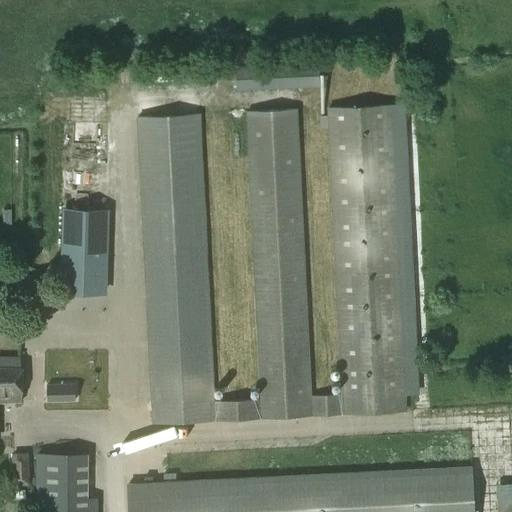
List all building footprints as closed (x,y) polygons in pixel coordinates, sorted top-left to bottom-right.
[(327,82),(326,70),(240,73),(241,85),(327,82)] [(200,114),(139,116),(150,423),(405,411),(404,393),(417,392),(404,104),(330,108),(343,394),(311,396),(298,109),(248,111),(261,395),(212,396),(200,114)] [(105,283),(106,236),(63,234),(61,281),(105,283)] [(0,402),(20,402),(20,356),(0,356),(0,402)] [(74,384),(47,384),(47,401),(74,401),(74,384)] [(30,449),(12,450),(14,483),(32,482),(30,449)] [(37,452),(36,511),(97,511),(97,496),(90,496),(89,452),(37,452)] [(473,511),(471,468),(128,484),(128,511),(473,511)] [(511,511),(511,478),(499,479),(500,511),(511,511)]
